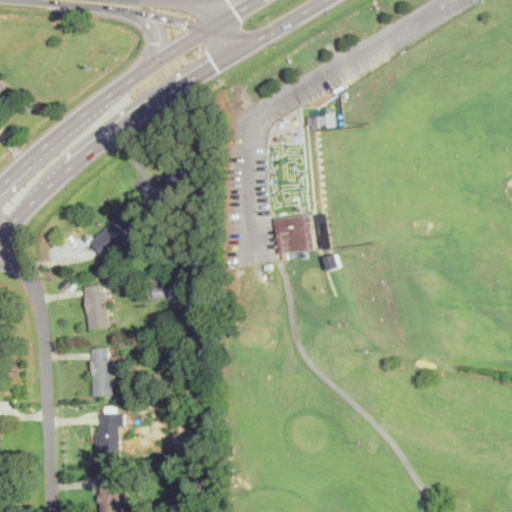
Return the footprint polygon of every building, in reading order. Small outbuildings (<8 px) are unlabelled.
[(0,92),(9,85),(0,74),(0,92)] [(334,125),(334,115),(310,116),(310,126),(334,125)] [(163,204),(199,184),(189,166),(153,185),(163,204)] [(92,239),(107,256),(145,222),(130,205),(92,239)] [(283,254),(316,248),(310,212),(277,218),(283,254)] [(108,281),(86,283),(91,327),(113,324),(108,281)] [(115,345),(94,345),(94,394),(115,394),(115,345)] [(99,456),(127,455),(126,410),(98,411),(99,456)] [(102,511),(129,511),(129,471),(102,471),(102,511)]
